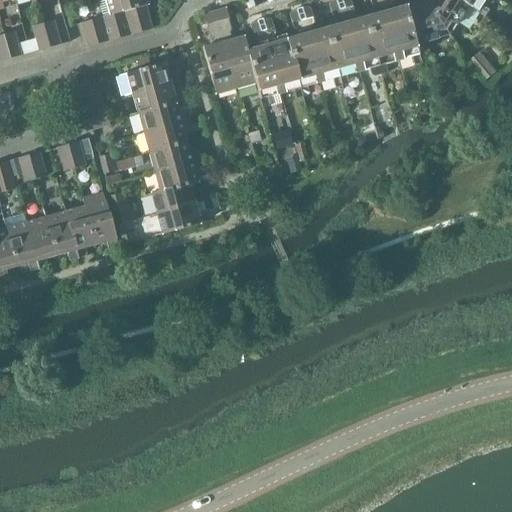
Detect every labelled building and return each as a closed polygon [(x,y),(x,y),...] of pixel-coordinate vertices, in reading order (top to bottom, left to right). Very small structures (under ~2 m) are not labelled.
[(0,0),(0,9),(16,5),(14,0),(0,0)] [(98,0),(103,18),(110,16),(113,15),(124,12),(135,9),(146,6),(148,6),(146,0),(98,0)] [(329,4),(330,10),(339,7),(336,0),(333,0),(331,1),(329,4)] [(416,45),(443,37),(448,34),(423,0),(413,0),(415,5),(405,7),(416,45)] [(478,13),(469,6),(459,0),(423,0),(448,34),(454,30),(458,23),(461,24),(464,25),(467,24),(470,23),(473,21),(475,19),(478,13)] [(485,0),(459,0),(469,6),(478,13),(485,17),(489,10),(482,6),(485,0)] [(351,4),(343,6),(345,14),(353,12),(351,4)] [(135,9),(141,33),(152,30),(146,6),(135,9)] [(304,17),(312,15),(310,9),(307,7),(302,9),(304,17)] [(339,7),(330,10),(333,18),(341,15),(339,7)] [(385,13),(399,61),(412,57),(414,66),(421,64),(416,45),(405,7),(385,13)] [(130,36),(141,33),(135,9),(124,12),(130,36)] [(247,52),(248,51),(244,37),(232,41),(230,33),(232,30),(226,9),(214,12),(236,89),(256,84),(256,83),(247,52)] [(290,15),(291,20),(299,18),(297,10),(292,12),(290,15)] [(119,39),(130,36),(124,12),(113,15),(119,39)] [(236,89),(214,12),(203,15),(209,36),(212,38),(215,45),(203,49),(216,95),(236,89)] [(365,18),(381,75),(388,73),(385,65),(399,61),(385,13),(365,18)] [(119,39),(113,15),(110,16),(103,18),(102,18),(108,42),(119,39)] [(312,15),(304,17),(306,25),(314,23),(312,15)] [(97,45),(108,42),(102,18),(91,21),(97,45)] [(264,28),(273,26),(271,20),(267,18),(262,20),(264,28)] [(299,18),(291,20),(293,29),(301,26),(299,18)] [(371,75),(375,77),(381,75),(365,18),(346,24),(359,72),(369,69),(371,75)] [(50,48),(61,45),(54,21),(43,24),(50,48)] [(91,21),(80,24),(86,48),(97,45),(91,21)] [(250,26),(252,31),(260,29),(258,21),(253,22),(250,26)] [(38,51),(50,48),(43,24),(32,28),(35,39),(38,51)] [(326,29),(342,86),(348,84),(346,76),(359,72),(346,24),(326,29)] [(273,26),(264,28),(267,36),(275,34),(273,26)] [(260,29),(252,31),(254,40),(262,37),(260,29)] [(333,79),(335,88),(342,86),(326,29),(307,35),(320,83),(333,79)] [(10,59),(21,56),(18,44),(15,32),(4,36),(10,59)] [(287,40),(303,97),(309,95),(307,87),(320,83),(307,35),(287,40)] [(0,61),(10,59),(4,36),(0,36),(0,61)] [(35,39),(26,41),(30,54),(38,51),(35,39)] [(294,90),(296,99),(303,97),(287,40),(267,46),(281,94),(294,90)] [(26,41),(18,44),(21,56),(30,54),(26,41)] [(270,106),(267,98),(281,94),(267,46),(248,51),(247,52),(256,83),(256,84),(262,108),(270,106)] [(132,94),(179,81),(176,73),(168,75),(165,63),(127,74),(120,76),(125,96),(132,94)] [(485,64),(477,70),(484,79),(492,73),(485,64)] [(138,114),(176,104),(173,93),(181,90),(179,81),(132,94),(138,114)] [(77,100),(101,93),(98,82),(74,88),(77,100)] [(449,84),(437,89),(442,100),(454,95),(449,84)] [(80,110),(104,104),(101,93),(77,100),(80,110)] [(371,94),(358,97),(363,119),(376,116),(371,94)] [(80,110),(83,121),(107,115),(104,104),(80,110)] [(143,134),(190,121),(187,112),(179,114),(176,104),(138,114),(143,134)] [(107,115),(83,121),(86,132),(110,126),(107,115)] [(190,121),(143,134),(149,153),(187,143),(184,132),(192,130),(190,121)] [(378,127),(375,128),(378,140),(384,139),(382,133),(380,133),(378,127)] [(256,132),(249,134),(252,145),(259,142),(256,132)] [(365,138),(358,140),(360,149),(368,147),(365,138)] [(79,142),(68,145),(74,169),(86,166),(79,142)] [(187,143),(149,153),(154,173),(200,160),(198,151),(190,154),(187,143)] [(304,144),(296,146),(299,161),(307,159),(304,144)] [(68,145),(57,149),(63,172),(74,169),(68,145)] [(40,153),(29,156),(35,180),(46,177),(40,153)] [(102,166),(115,163),(112,154),(99,157),(102,166)] [(29,156),(17,159),(22,175),(24,183),(35,180),(29,156)] [(131,158),(133,168),(143,165),(141,156),(131,158)] [(296,157),(287,160),(291,173),(300,171),(296,157)] [(17,159),(8,162),(13,177),(22,175),(17,159)] [(159,192),(160,193),(189,185),(190,186),(198,183),(195,171),(203,169),(200,160),(154,173),(159,192)] [(0,164),(0,193),(16,189),(13,177),(8,162),(0,164)] [(115,163),(102,166),(104,175),(117,171),(115,163)] [(189,185),(160,193),(159,192),(151,194),(157,215),(203,202),(201,193),(192,195),(190,186),(189,185)] [(113,206),(126,202),(123,193),(110,197),(113,206)] [(85,207),(96,245),(106,242),(109,251),(118,248),(106,202),(105,202),(103,194),(83,199),(85,207)] [(217,199),(208,202),(210,210),(219,207),(217,199)] [(126,202),(113,206),(115,214),(128,211),(126,202)] [(203,202),(157,215),(162,235),(200,225),(197,213),(206,211),(203,202)] [(96,245),(85,207),(65,213),(78,259),(87,257),(85,248),(96,245)] [(78,259),(65,213),(46,218),(56,256),(67,253),(69,262),(78,259)] [(56,256),(46,218),(26,224),(39,270),(48,268),(45,259),(56,256)] [(39,270),(26,224),(6,229),(17,267),(28,264),(30,272),(39,270)] [(0,280),(9,278),(6,270),(17,267),(6,229),(0,231),(0,280)] [(134,233),(121,236),(124,246),(137,242),(134,233)]
